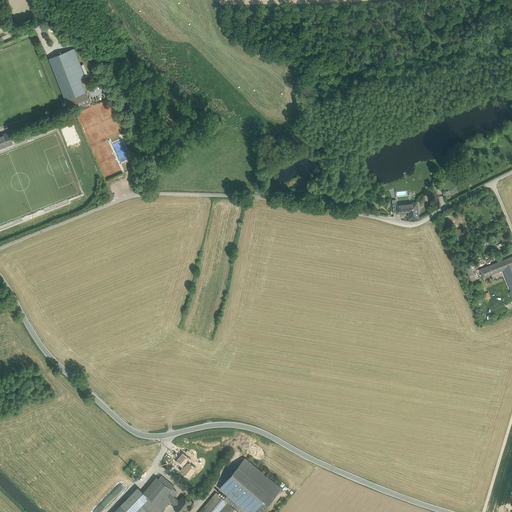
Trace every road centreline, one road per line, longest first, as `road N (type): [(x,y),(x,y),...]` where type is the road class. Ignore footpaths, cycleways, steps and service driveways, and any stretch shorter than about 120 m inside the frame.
road 1 (secondary): [(0,276),(49,350),(138,433),(242,424),(448,511)]
road 2 (unclassified): [(511,173),(420,222),(261,197),(135,194),(0,247)]
